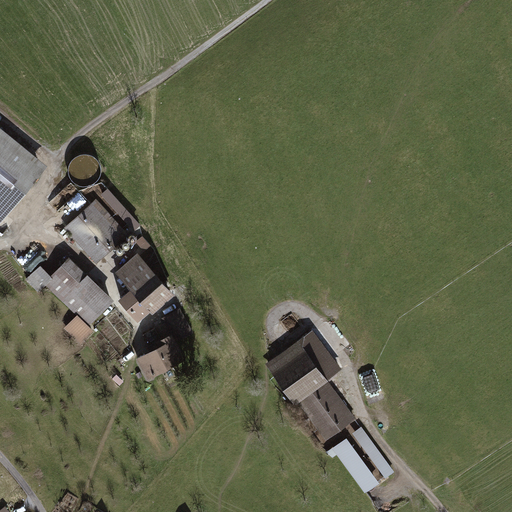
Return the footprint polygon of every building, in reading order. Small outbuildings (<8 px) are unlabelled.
[(0,222),(48,163),(0,124),(0,222)] [(88,154),(80,155),(76,157),(72,161),(70,165),(70,170),(71,175),(74,179),(76,181),(81,183),(86,184),(91,183),(93,181),(97,178),(99,173),(100,167),(98,162),(95,158),(92,156),(88,154)] [(142,224),(108,186),(101,193),(135,230),(142,224)] [(96,198),(64,227),(97,262),(129,232),(96,198)] [(151,244),(142,234),(136,240),(145,250),(151,244)] [(138,250),(116,270),(129,284),(117,294),(138,318),(150,308),(154,312),(176,292),(168,282),(138,250)] [(69,254),(51,273),(40,263),(30,273),(25,279),(38,291),(46,284),(77,313),(89,325),(115,298),(69,254)] [(149,348),(136,356),(147,379),(176,361),(186,355),(178,339),(193,330),(180,306),(161,317),(163,321),(143,333),(149,344),(147,345),(149,348)] [(89,325),(77,313),(64,327),(81,343),(94,329),(89,325)] [(276,355),(265,363),(294,403),(297,401),(309,418),(325,439),(356,416),(328,378),(342,368),(311,329),(276,355)] [(365,373),(368,399),(381,398),(378,372),(365,373)] [(394,471),(361,425),(352,433),(385,477),(394,471)] [(380,481),(346,436),(326,451),(332,458),(337,455),(365,493),(366,492),(380,481)]
